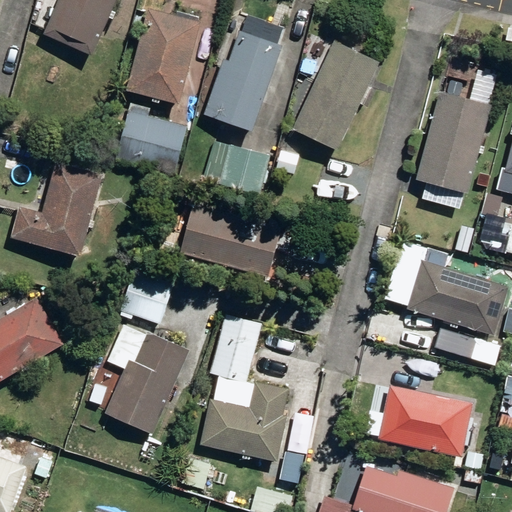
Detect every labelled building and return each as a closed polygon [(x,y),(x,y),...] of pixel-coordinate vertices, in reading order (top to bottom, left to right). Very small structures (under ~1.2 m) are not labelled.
[(65,0),(51,34),(97,55),(121,0),(65,0)] [(134,90),(184,103),(206,22),(156,8),(134,90)] [(211,115),(257,131),(273,89),(277,90),(280,83),(276,81),(289,46),(247,30),(237,59),(233,57),(211,115)] [(299,130),(343,151),(386,62),(343,40),(299,130)] [(423,178),(473,193),(498,106),(448,92),(423,178)] [(125,157),(181,173),(195,124),(158,113),(160,107),(140,102),(125,157)] [(230,185),(267,193),(277,154),(240,145),(230,185)] [(280,169),(298,172),(302,156),(284,151),(280,169)] [(20,237),(86,255),(94,225),(100,226),(101,219),(96,217),(108,172),(63,161),(49,213),(27,207),(20,237)] [(192,254),(278,278),(291,229),(257,220),(258,213),(251,212),(249,218),(206,206),(192,254)] [(462,248),(473,251),(476,242),(465,238),(462,248)] [(414,306),(499,334),(511,293),(511,285),(429,259),(414,306)] [(133,307),(167,323),(185,283),(150,268),(133,307)] [(0,322),(0,384),(70,343),(44,297),(0,322)] [(215,371),(251,380),(266,322),(230,313),(215,371)] [(114,414),(158,434),(197,348),(134,320),(97,402),(115,411),(114,414)] [(286,459),(292,425),(292,424),(294,416),(289,415),(294,389),(263,382),(257,407),(218,399),(208,445),(284,462),(285,459),(286,459)] [(385,436),(468,454),(479,404),(396,385),(385,436)] [(0,509),(7,511),(17,511),(34,467),(0,454),(0,509)] [(465,491),(483,496),(492,459),(475,455),(465,491)] [(374,464),(359,507),(373,511),(453,511),(463,485),(407,469),(405,473),(374,464)] [(360,511),(361,508),(328,498),(323,511),(360,511)]
